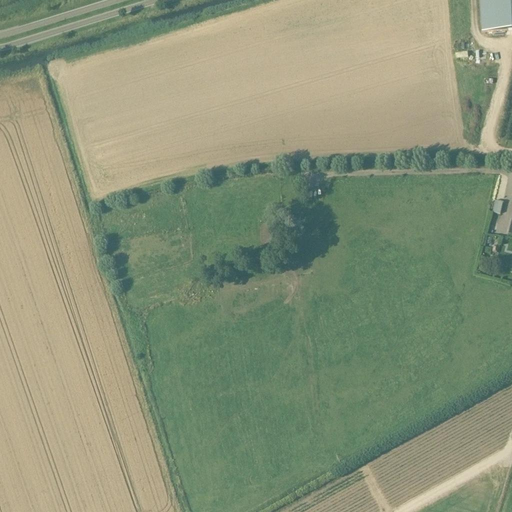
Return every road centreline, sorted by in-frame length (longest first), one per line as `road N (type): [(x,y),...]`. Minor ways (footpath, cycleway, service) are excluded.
road 1 (tertiary): [(0,48),(162,0)]
road 2 (tertiary): [(117,0),(0,35)]
